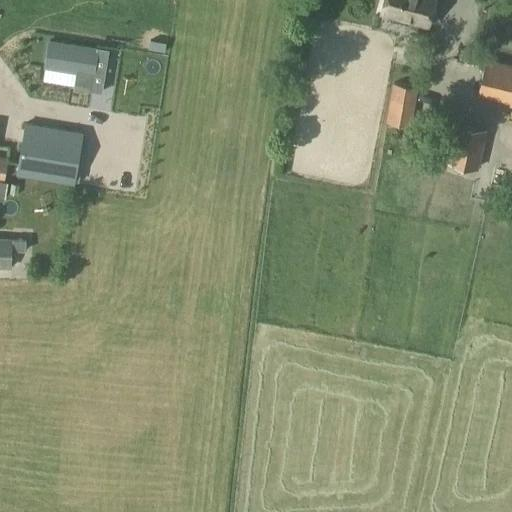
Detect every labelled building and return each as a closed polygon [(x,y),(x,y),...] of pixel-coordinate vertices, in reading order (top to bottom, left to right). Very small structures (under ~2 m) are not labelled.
[(384,0),(381,12),(428,25),(435,0),(384,0)] [(94,46),(47,39),(43,66),(73,70),(71,86),(89,89),(94,46)] [(511,103),(511,64),(486,58),(477,95),(511,103)] [(412,127),(418,87),(392,83),(386,123),(412,127)] [(74,183),(82,133),(26,124),(18,175),(74,183)] [(26,250),(26,240),(0,238),(0,266),(11,267),(12,250),(26,250)]
